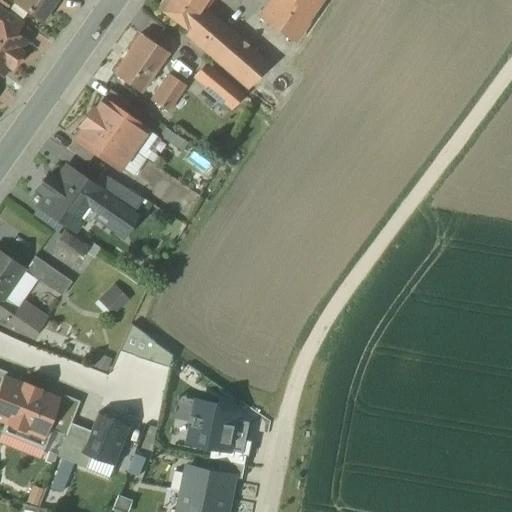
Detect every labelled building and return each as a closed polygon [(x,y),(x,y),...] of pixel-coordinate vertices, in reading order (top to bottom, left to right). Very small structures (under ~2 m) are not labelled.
[(53,0),(7,0),(4,5),(36,26),(53,0)] [(213,0),(156,0),(147,14),(242,95),(270,62),(207,10),(213,0)] [(326,0),(264,0),(252,18),(294,45),(326,0)] [(0,83),(0,84),(32,43),(18,33),(22,25),(0,9),(0,83)] [(169,55),(134,31),(105,75),(140,99),(169,55)] [(172,77),(153,104),(165,113),(184,86),(172,77)] [(92,93),(77,113),(133,154),(148,134),(92,93)] [(117,175),(133,154),(77,113),(62,135),(117,175)] [(39,198),(32,210),(67,234),(82,214),(124,244),(148,208),(69,151),(50,175),(43,170),(29,188),(39,198)] [(0,231),(0,325),(28,346),(49,321),(26,303),(38,286),(62,302),(74,284),(0,231)] [(112,285),(92,303),(107,319),(127,300),(112,285)] [(166,366),(172,347),(124,330),(117,350),(166,366)] [(0,374),(0,425),(13,430),(29,384),(0,374)] [(13,430),(41,440),(57,394),(29,384),(13,430)] [(199,403),(191,442),(244,452),(250,422),(236,419),(237,411),(199,403)] [(131,426),(97,413),(82,452),(115,465),(131,426)] [(47,488),(59,492),(70,464),(58,460),(47,488)] [(227,511),(236,472),(185,461),(174,511),(227,511)] [(244,466),(221,461),(219,468),(236,472),(235,478),(241,479),(244,466)]
